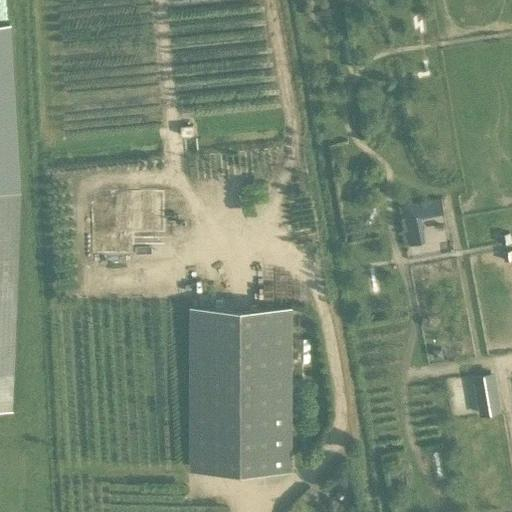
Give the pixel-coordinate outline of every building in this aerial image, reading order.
[(16,254),(19,190),(10,22),(0,22),(0,409),(10,410),(16,254)] [(410,246),(425,243),(420,218),(445,213),(441,197),(402,204),(410,246)] [(135,243),(135,254),(167,253),(166,242),(135,243)] [(290,307),(189,307),(188,469),(290,469),(290,307)] [(483,407),(499,405),(494,373),(478,376),(483,407)]
